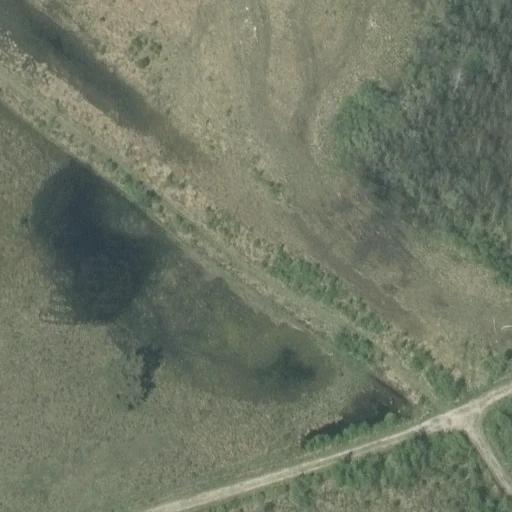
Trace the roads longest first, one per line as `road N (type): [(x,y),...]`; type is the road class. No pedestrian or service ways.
road 1 (track): [(457,417),(340,325),(265,283),(0,76)]
road 2 (track): [(166,511),(457,417)]
